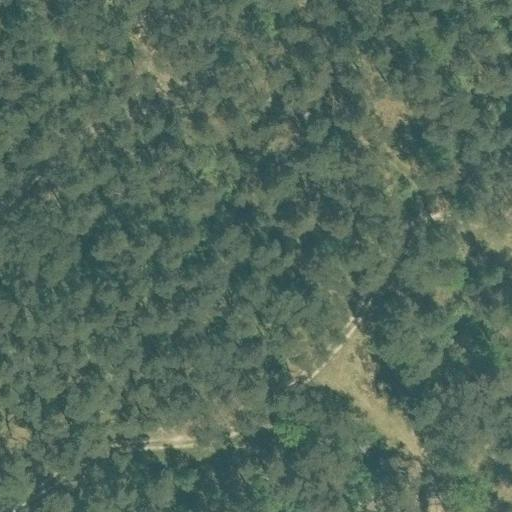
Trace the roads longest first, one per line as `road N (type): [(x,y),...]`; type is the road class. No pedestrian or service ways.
road 1 (track): [(7,511),(91,458),(227,438),(275,416),(298,393),(331,386),(341,338),(399,225),(460,214)]
road 2 (track): [(0,206),(60,150),(118,117),(164,102),(228,96),(334,116),(460,214),(511,220)]
road 3 (track): [(331,386),(360,400),(413,451),(434,511)]
